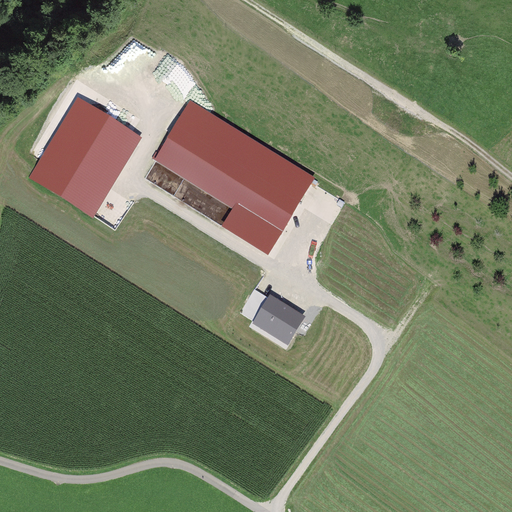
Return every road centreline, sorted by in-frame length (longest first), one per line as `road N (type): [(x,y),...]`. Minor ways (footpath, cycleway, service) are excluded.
road 1 (track): [(511,175),(247,0)]
road 2 (residential): [(262,511),(182,465),(149,464),(89,480),(0,461)]
